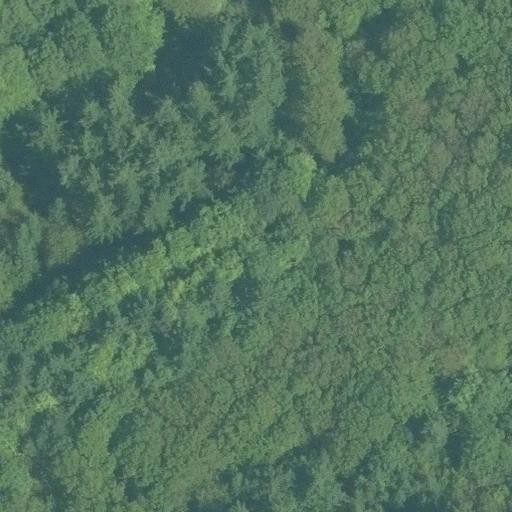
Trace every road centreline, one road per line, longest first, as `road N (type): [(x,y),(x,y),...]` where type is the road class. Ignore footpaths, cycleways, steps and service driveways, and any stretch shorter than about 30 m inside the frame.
road 1 (track): [(349,477),(331,441),(289,55),(272,27),(229,18)]
road 2 (track): [(229,18),(0,123)]
road 3 (track): [(511,369),(349,477)]
